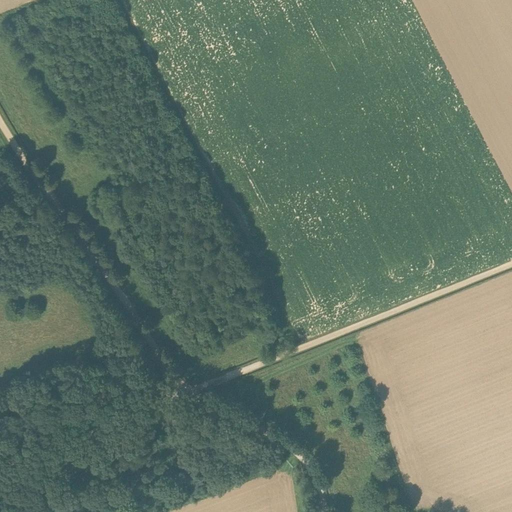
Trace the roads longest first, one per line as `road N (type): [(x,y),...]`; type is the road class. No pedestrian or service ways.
road 1 (track): [(0,467),(511,264)]
road 2 (track): [(0,124),(176,382),(299,455),(317,480),(321,511)]
